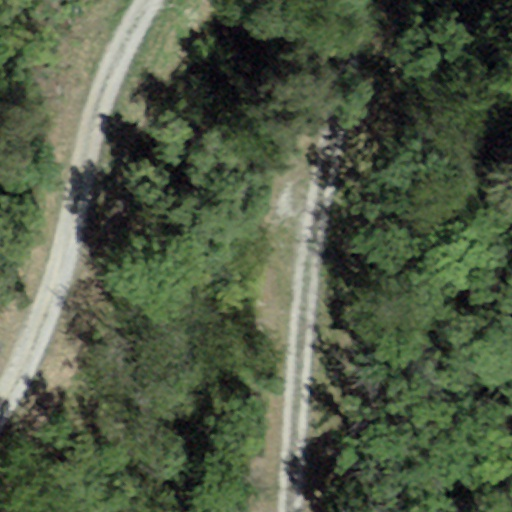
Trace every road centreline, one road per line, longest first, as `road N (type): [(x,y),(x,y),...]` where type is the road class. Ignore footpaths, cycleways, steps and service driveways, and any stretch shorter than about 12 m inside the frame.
road 1 (track): [(361,0),(330,139),(303,511)]
road 2 (track): [(153,0),(81,141),(44,279),(0,379)]
